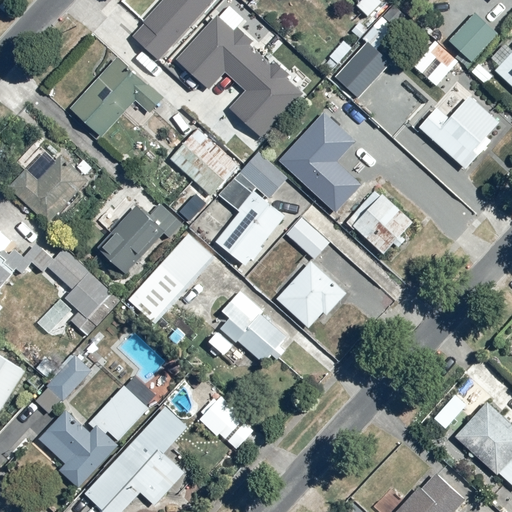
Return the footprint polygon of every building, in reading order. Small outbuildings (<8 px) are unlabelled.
[(161,0),(129,35),(156,61),(214,0),(161,0)] [(381,2),(378,0),(359,0),(354,5),(365,17),(381,2)] [(497,33),(474,12),(460,0),(457,0),(432,28),(470,63),(497,33)] [(218,17),(178,60),(210,89),(226,72),(247,91),(232,108),(263,136),(302,92),(286,78),(289,75),(273,60),(270,63),(250,45),(252,42),(237,28),(234,32),(218,17)] [(458,61),(436,40),(426,50),(448,72),(458,61)] [(511,47),(493,69),(511,87),(511,47)] [(164,98),(116,59),(66,109),(97,140),(135,103),(148,113),(164,98)] [(494,74),(479,61),(469,73),(483,86),(494,74)] [(419,129),(464,166),(502,126),(472,99),(450,121),(436,109),(419,129)] [(324,111),(279,160),(334,212),(360,184),(336,163),(356,141),(324,111)] [(190,220),(238,165),(196,127),(168,158),(192,179),(171,204),(190,220)] [(423,167),(406,153),(395,166),(413,180),(423,167)] [(7,192),(48,223),(87,183),(62,158),(36,181),(25,172),(7,192)] [(376,191),(347,223),(382,256),(413,223),(376,191)] [(217,241),(251,264),(286,215),(253,192),(217,241)] [(100,249),(127,273),(164,234),(136,209),(100,249)] [(183,224),(171,212),(158,226),(170,238),(183,224)] [(329,241),(299,215),(283,233),(313,259),(329,241)] [(215,255),(189,232),(125,302),(151,325),(215,255)] [(62,300),(88,322),(108,293),(63,252),(47,271),(71,291),(62,300)] [(0,309),(0,308),(0,286),(13,272),(0,263),(0,309)] [(278,302),(305,328),(320,313),(325,317),(346,294),(310,263),(278,302)] [(218,332),(263,364),(286,337),(235,297),(220,315),(227,319),(218,332)] [(189,332),(172,316),(159,331),(176,346),(189,332)] [(97,365),(81,350),(35,400),(50,415),(97,365)] [(0,410),(25,370),(0,354),(0,410)] [(253,430),(216,395),(195,417),(232,452),(253,430)] [(511,426),(486,404),(454,438),(497,478),(499,475),(511,486),(511,426)] [(60,470),(78,488),(118,448),(97,426),(89,433),(66,410),(38,439),(64,464),(60,470)] [(138,436),(86,493),(104,511),(122,511),(140,496),(153,507),(186,475),(138,436)] [(456,511),(467,501),(436,475),(398,511),(456,511)]
